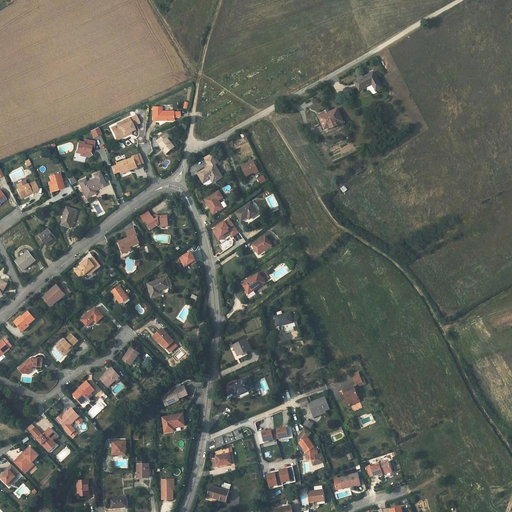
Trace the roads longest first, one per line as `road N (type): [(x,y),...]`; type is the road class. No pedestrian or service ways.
road 1 (track): [(511,452),(406,275),(330,217),(263,114)]
road 2 (residential): [(183,511),(201,447),(215,320),(208,263),(184,189)]
road 3 (residential): [(22,296),(156,189)]
road 4 (residential): [(128,331),(47,395),(0,379)]
road 5 (residential): [(278,105),(266,94),(196,85),(189,146)]
